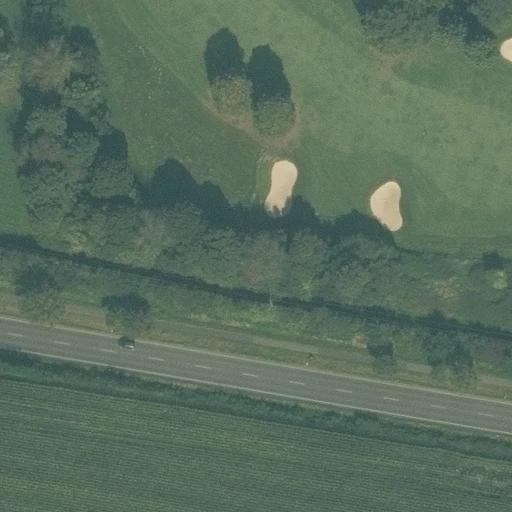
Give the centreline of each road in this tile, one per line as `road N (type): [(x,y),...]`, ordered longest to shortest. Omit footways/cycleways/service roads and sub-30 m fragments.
road 1 (unknown): [(0,232),(511,336)]
road 2 (secondary): [(511,418),(0,331)]
